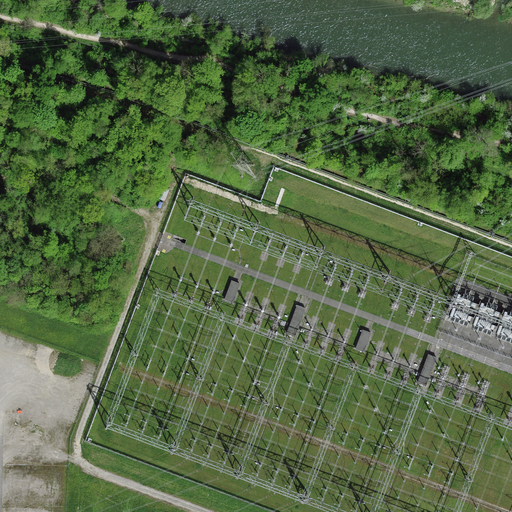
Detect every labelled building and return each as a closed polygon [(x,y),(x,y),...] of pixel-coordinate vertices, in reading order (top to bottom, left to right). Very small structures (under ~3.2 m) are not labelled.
[(224,300),(232,303),(239,284),(231,281),(224,300)] [(285,334),(293,337),(304,309),(296,306),(285,334)] [(362,352),(369,333),(361,330),(354,349),(362,352)] [(417,383),(424,386),(435,358),(427,355),(417,383)] [(500,404),(507,385),(499,382),(492,401),(500,404)]
